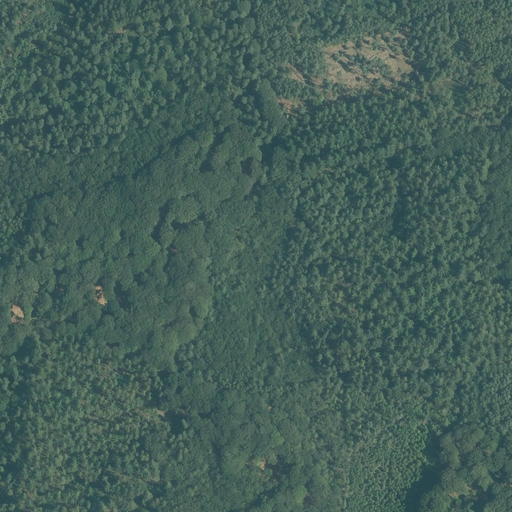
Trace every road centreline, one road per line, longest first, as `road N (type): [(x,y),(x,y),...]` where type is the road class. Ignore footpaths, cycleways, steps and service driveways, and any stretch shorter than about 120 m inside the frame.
road 1 (track): [(0,273),(111,252),(287,183),(511,124)]
road 2 (track): [(266,191),(308,232),(317,258),(343,393),(341,511)]
road 3 (track): [(243,0),(287,183)]
